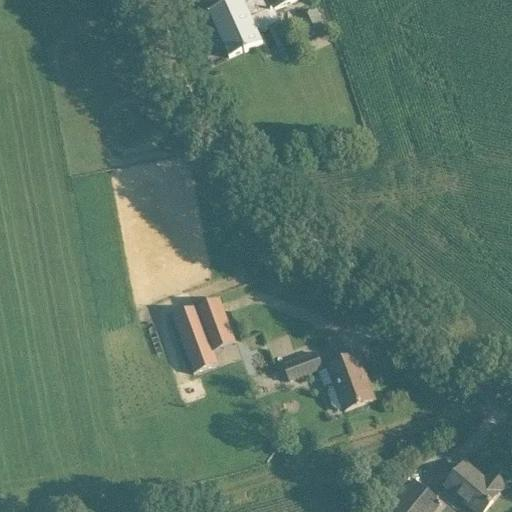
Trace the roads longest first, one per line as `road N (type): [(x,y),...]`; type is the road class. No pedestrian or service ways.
road 1 (unclassified): [(511,411),(237,178),(136,0)]
road 2 (track): [(122,511),(224,490),(468,413),(488,392)]
